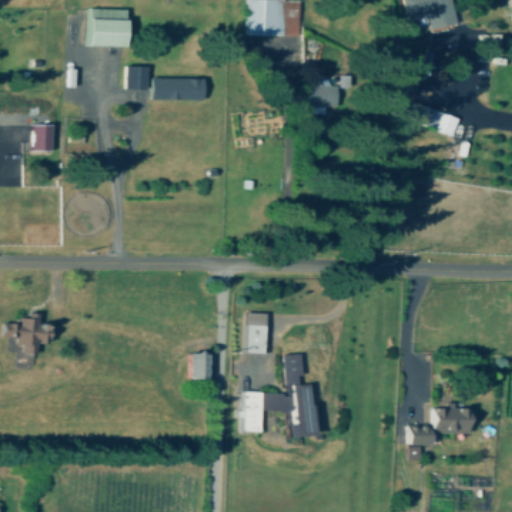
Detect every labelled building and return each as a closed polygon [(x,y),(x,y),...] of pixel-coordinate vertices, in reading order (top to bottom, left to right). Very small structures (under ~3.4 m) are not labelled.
[(298,0),(247,0),(247,32),(298,33),(298,0)] [(457,23),(452,0),(402,0),(405,16),(428,12),(431,28),(457,23)] [(127,7),(89,6),(88,44),(126,45),(127,7)] [(147,88),(148,65),(126,64),(125,86),(147,88)] [(349,73),(339,74),(339,86),(350,86),(349,73)] [(151,97),(203,98),(204,76),(152,75),(151,97)] [(338,84),(328,83),(328,77),(319,77),(319,83),(309,83),(308,104),(337,105),(338,84)] [(458,115),(414,99),(408,116),(435,125),(435,128),(451,134),(458,115)] [(51,148),(51,123),(32,122),(31,148),(51,148)] [(3,333),(17,335),(16,341),(23,342),(22,350),(35,351),(37,340),(47,341),(49,322),(38,320),(39,311),(29,310),(28,315),(20,315),(19,322),(5,320),(3,333)] [(264,351),(265,310),(245,310),(244,351),(264,351)] [(209,375),(209,349),(190,349),(190,375),(209,375)] [(311,433),(312,382),(298,381),(299,352),(284,351),(284,390),(243,389),(242,428),(260,429),(260,407),(288,408),(287,432),(311,433)]
